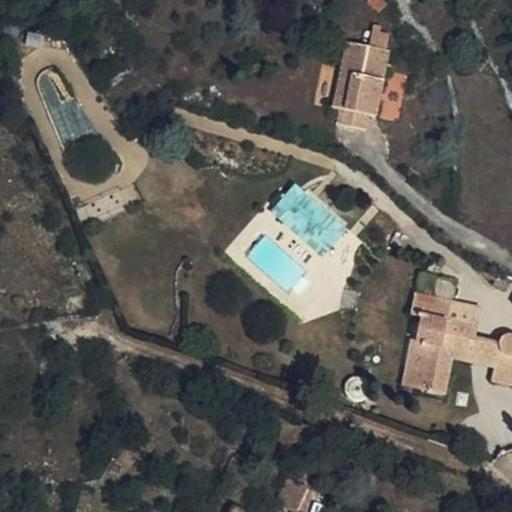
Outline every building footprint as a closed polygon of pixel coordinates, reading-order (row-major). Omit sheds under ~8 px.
[(373,41),(350,36),(335,105),(345,107),(341,125),(368,130),(371,114),(380,115),(394,46),(391,46),(395,29),(376,25),(373,41)] [(402,95),(388,93),(385,117),(399,118),(402,95)] [(323,254),(348,226),(297,182),(272,210),(323,254)] [(396,382),(434,392),(444,353),(448,339),(464,344),(470,320),(446,313),(450,298),(410,288),(403,313),(415,315),(407,341),(418,344),(411,367),(401,364),(396,382)] [(494,328),(488,350),(485,363),(482,373),(505,379),(511,351),(511,331),(509,329),(504,327),(499,327),(494,328)] [(460,357),(464,344),(448,339),(444,353),(460,357)] [(464,344),(460,357),(485,363),(488,350),(464,344)] [(321,490),(296,477),(285,496),(310,510),(321,490)] [(229,494),(219,511),(256,511),(258,510),(229,494)]
